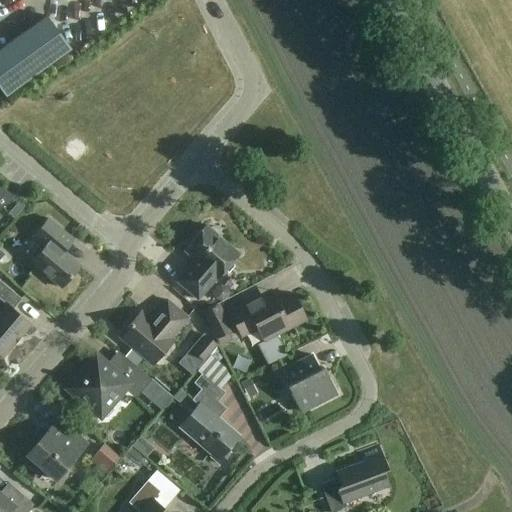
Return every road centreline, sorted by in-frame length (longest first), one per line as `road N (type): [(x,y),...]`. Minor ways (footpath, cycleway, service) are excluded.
road 1 (residential): [(224,511),(264,466),(357,417),(371,393),(312,269),(196,164)]
road 2 (tertiary): [(511,213),(389,0)]
road 3 (residential): [(0,419),(121,277),(129,247)]
road 4 (residential): [(196,164),(260,90),(213,0)]
road 5 (residential): [(0,139),(129,247)]
